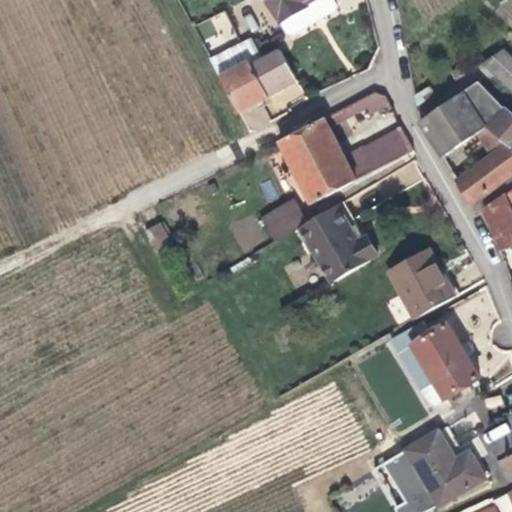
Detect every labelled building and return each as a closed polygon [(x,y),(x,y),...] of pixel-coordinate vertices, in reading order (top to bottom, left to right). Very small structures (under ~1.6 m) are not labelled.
[(269,0),(270,1),(292,38),(295,40),(297,40),(341,15),(341,11),(340,8),(335,0),(269,0)] [(224,11),(197,24),(210,49),(237,36),(224,11)] [(213,63),(222,80),(252,62),(256,67),(266,61),(254,41),(213,63)] [(511,62),(499,51),(495,54),(511,69),(511,62)] [(222,80),(253,135),(275,123),(268,108),(260,113),(256,106),(265,101),(298,82),(281,53),(266,61),(256,67),(252,62),(222,80)] [(478,83),(462,93),(477,114),(487,122),(490,125),(505,107),(478,83)] [(388,108),(381,93),(366,101),(371,109),(374,115),(388,108)] [(462,93),(443,106),(459,129),(477,114),(462,93)] [(260,113),(268,108),(265,101),(256,106),(260,113)] [(371,109),(366,101),(354,107),(358,116),(371,109)] [(443,106),(418,123),(441,160),(452,151),(445,140),(459,129),(443,106)] [(358,116),(354,107),(271,149),(275,158),(285,154),(311,208),(410,152),(400,132),(345,162),(330,130),(358,116)] [(511,112),(505,107),(490,125),(511,143),(511,112)] [(504,145),(455,182),(469,204),(511,172),(511,143),(490,125),(487,122),(483,126),(504,145)] [(511,185),(479,210),(482,220),(504,211),(506,210),(504,202),(511,195),(511,185)] [(276,242),(314,224),(317,223),(314,217),(307,221),(297,202),(264,219),(276,242)] [(301,232),(333,288),(381,260),(370,241),(361,246),(340,209),(317,223),(314,224),(301,232)] [(511,232),(504,211),(482,220),(495,250),(511,242),(511,232)] [(142,230),(157,259),(172,250),(156,223),(142,230)] [(394,274),(421,322),(461,299),(433,252),(394,274)] [(436,344),(452,334),(449,328),(433,338),(436,344)] [(429,331),(396,350),(434,414),(482,386),(452,334),(436,344),(433,338),(429,331)] [(458,448),(446,429),(405,455),(440,509),(485,482),(473,463),(477,459),(467,443),(458,448)] [(511,485),(511,455),(498,463),(509,487),(511,485)] [(499,511),(511,511),(511,504),(507,493),(494,498),(499,511)]
